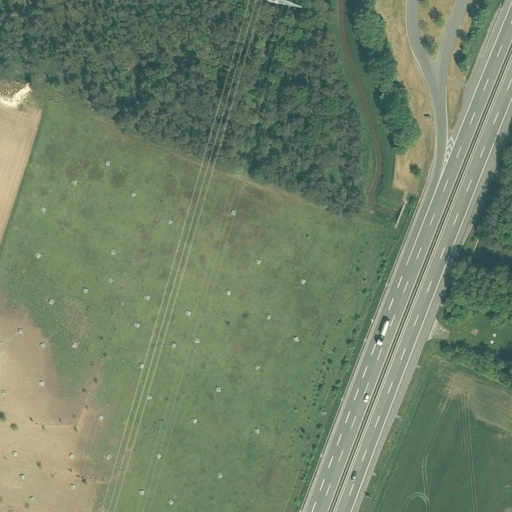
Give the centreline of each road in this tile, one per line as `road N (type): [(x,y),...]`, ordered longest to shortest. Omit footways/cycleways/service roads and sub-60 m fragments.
road 1 (motorway): [(344,511),(511,81)]
road 2 (motorway): [(511,21),(388,320)]
road 3 (motorway): [(442,122),(440,163),(388,320)]
road 4 (motorway): [(388,320),(316,511)]
